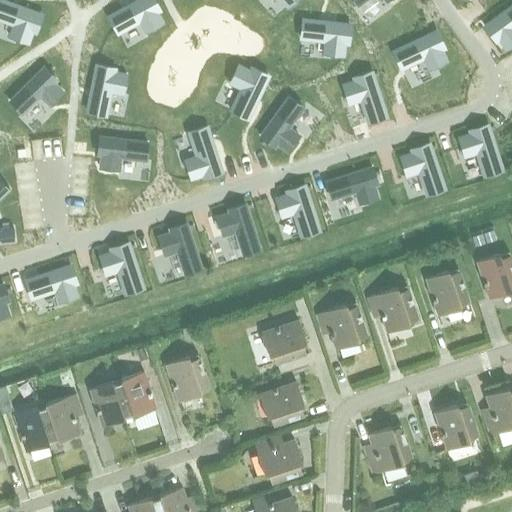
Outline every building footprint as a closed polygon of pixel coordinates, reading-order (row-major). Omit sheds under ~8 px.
[(0,0),(0,18),(12,23),(8,35),(27,42),(31,30),(35,31),(41,14),(0,0)] [(153,0),(136,0),(107,16),(116,32),(138,20),(144,31),(161,22),(155,10),(158,9),(153,0)] [(511,4),(484,25),(494,40),(497,38),(505,48),(511,43),(511,4)] [(302,19),(300,37),(324,40),(323,52),(343,55),(344,42),(347,42),(349,24),(302,19)] [(435,30),(391,51),(399,68),(421,57),(427,68),(445,59),(439,48),(442,46),(435,30)] [(96,64),(86,111),(104,115),(109,90),(121,93),(125,73),(113,71),(113,67),(96,64)] [(238,64),(229,82),(241,88),(230,110),(246,118),(267,75),(251,67),(249,70),(238,64)] [(43,66),(8,100),(21,112),(39,95),(48,104),(62,90),(53,81),(55,79),(43,66)] [(354,80),(342,84),(348,103),(360,99),(368,123),(385,117),(370,71),(353,77),(354,80)] [(287,96),(259,134),(273,145),(275,142),(286,150),(298,134),(287,126),(302,106),(287,96)] [(470,133),(458,137),(464,156),(476,152),(484,175),(501,170),(486,124),(469,130),(470,133)] [(196,155),(184,159),(190,178),(202,174),(203,177),(221,171),(205,126),(188,131),(196,155)] [(99,136),(96,153),(100,154),(98,167),(118,169),(120,156),(144,159),(146,142),(99,136)] [(412,152),(400,156),(406,175),(418,171),(426,194),(443,188),(428,143),(411,148),(412,152)] [(371,166),(325,181),(331,198),(354,190),(358,203),(377,196),(373,184),(376,183),(371,166)] [(0,179),(0,196),(9,188),(0,179)] [(287,193),(275,197),(281,216),(293,212),(301,235),(318,230),(303,184),(286,190),(287,193)] [(228,212),(216,216),(222,235),(234,231),(242,255),(259,249),(244,203),(227,209),(228,212)] [(170,231),(157,235),(164,255),(176,250),(183,274),(201,268),(186,223),(168,228),(170,231)] [(12,225),(0,226),(0,243),(14,241),(12,225)] [(491,229),(483,232),(486,241),(494,238),(491,229)] [(481,232),(471,235),(474,244),(483,241),(481,232)] [(111,251),(99,255),(105,274),(117,270),(125,293),(142,288),(127,242),(110,248),(111,251)] [(475,260),(488,298),(510,290),(509,287),(511,285),(511,263),(507,249),(475,260)] [(69,265),(24,280),(29,297),(53,289),(57,302),(76,295),(72,283),(75,282),(69,265)] [(456,266),(424,277),(436,314),(459,307),(458,304),(467,300),(456,266)] [(2,283),(0,283),(0,316),(8,313),(4,301),(7,300),(2,283)] [(369,308),(377,306),(385,331),(408,324),(407,320),(416,317),(405,283),(365,296),(369,308)] [(318,325),(326,322),(334,348),(357,341),(356,337),(365,334),(354,300),(314,313),(318,325)] [(308,351),(297,319),(260,331),(267,354),(271,353),(274,362),(308,351)] [(193,324),(181,328),(185,339),(197,335),(193,324)] [(143,345),(135,347),(138,358),(146,355),(143,345)] [(196,352),(164,363),(177,400),(200,393),(198,389),(208,386),(196,352)] [(142,370),(120,377),(126,396),(117,399),(123,418),(155,407),(142,370)] [(126,396),(120,377),(88,388),(101,425),(123,418),(117,399),(126,396)] [(306,413),(295,381),(257,393),(265,416),(268,415),(271,424),(306,413)] [(488,434),(497,431),(511,426),(511,384),(484,394),(491,414),(490,415),(491,416),(483,419),(488,434)] [(74,392),(44,402),(50,421),(41,424),(47,443),(79,432),(70,407),(78,405),(74,392)] [(476,434),(472,422),(465,400),(433,411),(445,448),(468,441),(467,437),(476,434)] [(50,421),(44,402),(12,413),(25,450),(47,443),(41,424),(50,421)] [(371,473),(379,470),(402,463),(401,459),(410,456),(399,422),(367,433),(373,453),(365,456),(371,473)] [(279,434),(268,438),(253,442),(263,473),(266,472),(269,481),(304,470),(293,438),(282,442),(279,434)] [(475,469),(462,473),(465,481),(478,477),(475,469)] [(187,506),(180,486),(158,493),(164,511),(163,511),(200,511),(197,503),(187,506)] [(163,511),(164,511),(158,493),(127,503),(129,511),(163,511)] [(250,500),(253,508),(254,511),(296,511),(291,496),(268,503),(265,495),(250,500)]
